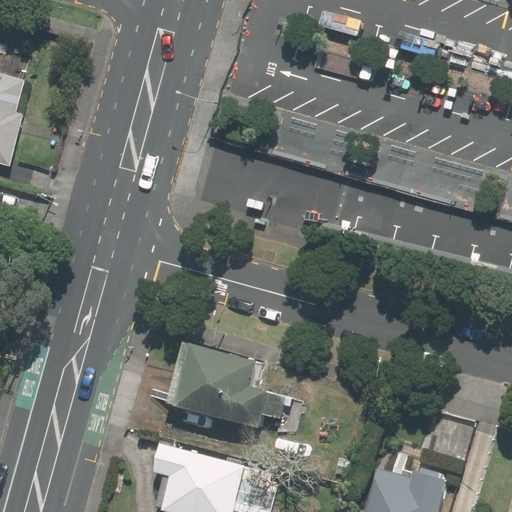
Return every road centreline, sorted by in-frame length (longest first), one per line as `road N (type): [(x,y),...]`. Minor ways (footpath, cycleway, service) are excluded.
road 1 (residential): [(511,360),(106,246)]
road 2 (primary): [(106,246),(33,511)]
road 3 (primary): [(175,0),(106,246)]
